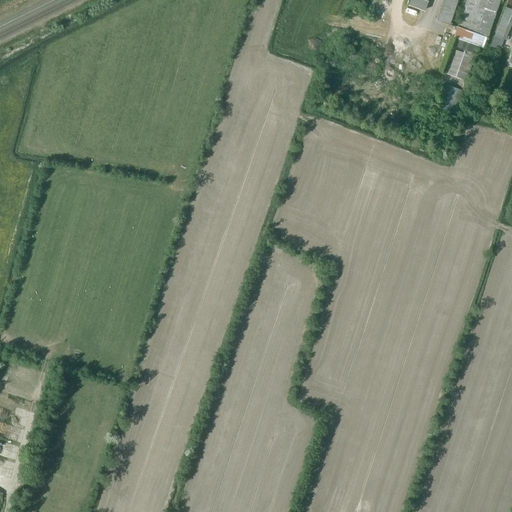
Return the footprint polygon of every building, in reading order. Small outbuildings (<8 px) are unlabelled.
[(430,11),(433,0),(431,0),(413,0),(412,6),(430,11)] [(443,0),(436,20),(450,25),(457,0),(443,0)] [(466,0),(457,27),(453,38),(457,39),(477,46),(483,48),(487,38),(499,0),(466,0)] [(494,35),(505,39),(511,22),(511,9),(505,7),(494,35)] [(453,50),(444,73),(466,81),(474,56),(477,46),(457,39),(453,50)] [(442,84),(433,111),(453,117),(462,90),(442,84)]
